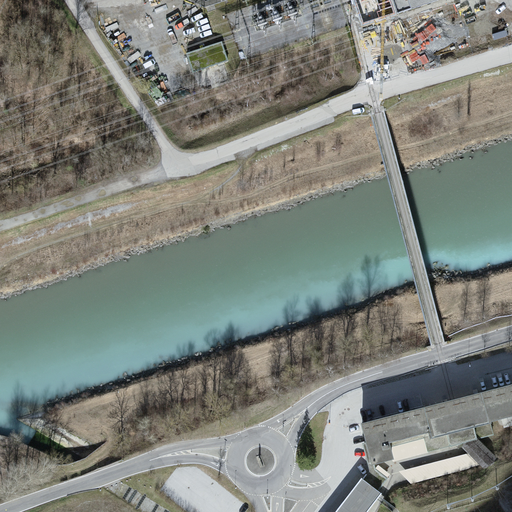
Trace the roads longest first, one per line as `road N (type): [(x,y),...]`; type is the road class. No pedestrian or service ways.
road 1 (tertiary): [(511,332),(347,383),(308,406)]
road 2 (tertiary): [(158,457),(3,511)]
